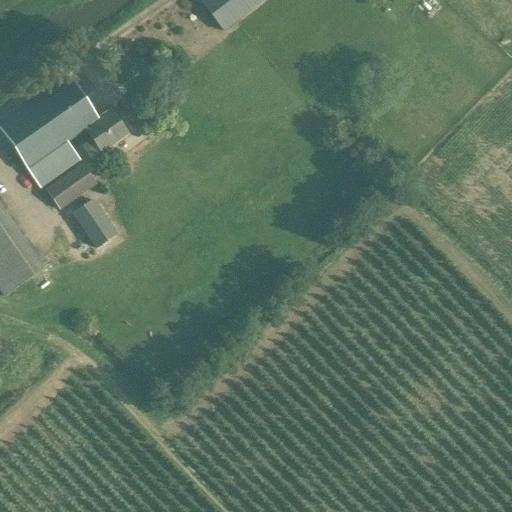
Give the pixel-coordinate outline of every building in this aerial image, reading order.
[(223,34),(223,33),(265,0),(197,0),(198,0),(223,34)] [(111,111),(97,121),(68,79),(0,125),(0,131),(27,170),(38,186),(78,159),(66,142),(84,130),(89,137),(79,143),(91,160),(128,134),(111,111)] [(95,185),(81,165),(44,191),(59,211),(95,185)] [(92,202),(72,216),(96,249),(115,236),(92,202)] [(0,207),(0,293),(3,298),(44,269),(0,207)]
